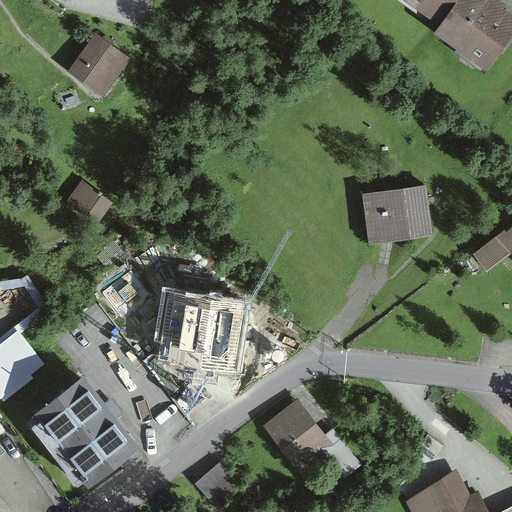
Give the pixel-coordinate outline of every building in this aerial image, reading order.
[(417,0),(444,18),(456,0),(417,0)] [(456,0),(444,18),(437,28),(489,62),(511,28),(511,16),(498,7),(501,2),(497,0),(456,0)] [(96,31),(68,69),(102,94),(132,56),(96,31)] [(114,200),(82,179),(67,201),(97,222),(114,200)] [(425,182),(363,190),(369,241),(431,233),(425,182)] [(511,247),(511,224),(504,232),(476,252),(486,264),(511,246),(511,247)] [(247,302),(168,289),(161,330),(175,358),(211,364),(215,341),(240,345),(247,302)] [(42,360),(19,332),(0,347),(0,391),(1,392),(42,360)] [(139,443),(83,370),(31,410),(88,483),(139,443)] [(298,397),(264,424),(301,473),(324,451),(345,477),(362,464),(334,427),(327,432),(298,397)] [(244,488),(220,460),(195,483),(218,509),(244,488)] [(487,511),(477,491),(468,496),(455,471),(432,483),(409,499),(415,511),(487,511)]
